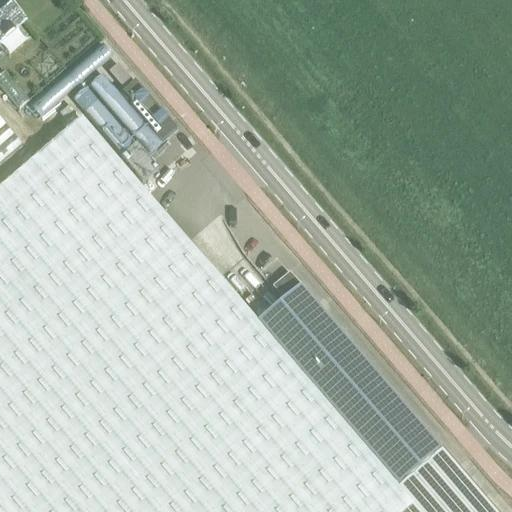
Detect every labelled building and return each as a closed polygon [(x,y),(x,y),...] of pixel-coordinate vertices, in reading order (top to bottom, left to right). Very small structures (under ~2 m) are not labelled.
[(0,45),(26,23),(6,0),(0,0),(0,55),(2,53),(0,50),(0,45)] [(118,67),(109,75),(123,91),(132,84),(118,67)] [(5,74),(0,78),(0,88),(19,112),(29,104),(5,74)] [(132,84),(119,95),(164,146),(179,133),(135,82),(132,84)] [(69,106),(59,115),(66,122),(76,114),(69,106)] [(398,511),(412,500),(393,479),(392,479),(259,325),(83,121),(0,192),(0,511),(398,511)] [(0,123),(0,168),(22,150),(0,123)] [(121,161),(143,186),(158,173),(146,159),(136,148),(121,161)] [(286,303),(259,325),(392,479),(393,479),(412,500),(398,511),(497,511),(444,451),(444,452),(325,315),(326,314),(291,274),(274,289),(286,303)]
